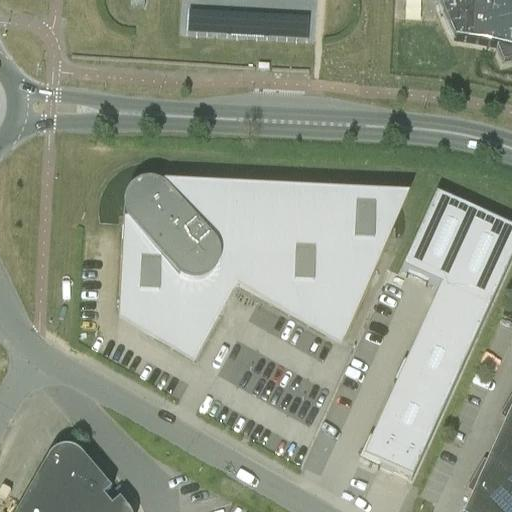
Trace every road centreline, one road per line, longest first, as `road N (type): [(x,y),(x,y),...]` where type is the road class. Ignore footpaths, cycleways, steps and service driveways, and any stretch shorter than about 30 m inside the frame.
road 1 (secondary): [(17,111),(450,134),(511,150)]
road 2 (unclassified): [(313,511),(38,356)]
